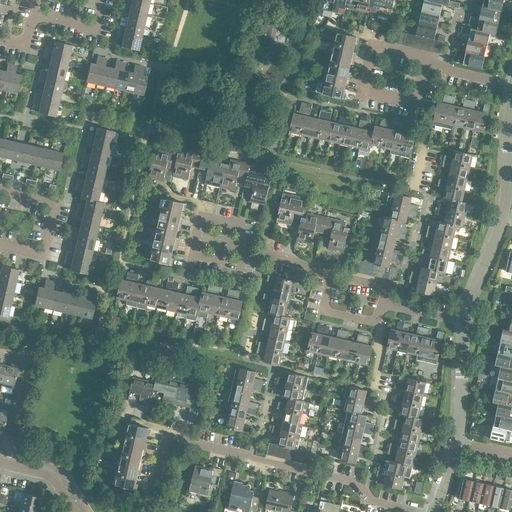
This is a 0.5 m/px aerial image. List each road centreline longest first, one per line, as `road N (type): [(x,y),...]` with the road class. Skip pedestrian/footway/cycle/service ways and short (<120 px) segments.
road 1 (residential): [(365,493),(355,482),(167,438),(151,497)]
road 2 (residential): [(365,493),(380,422),(379,324)]
road 3 (residential): [(417,104),(369,92),(373,46),(428,60)]
road 4 (residential): [(503,215),(508,83)]
